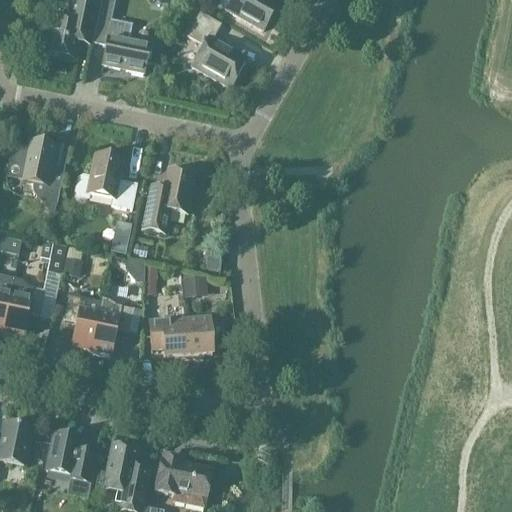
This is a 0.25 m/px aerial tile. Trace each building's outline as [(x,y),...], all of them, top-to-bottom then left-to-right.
[(100,0),(96,22),(91,46),(105,49),(101,68),(142,76),(148,49),(126,44),(129,29),(108,24),(112,4),(109,0),(100,0)] [(218,0),(218,1),(218,6),(221,11),(225,13),(262,34),(276,8),(262,0),(218,0)] [(74,62),(77,47),(90,50),(98,9),(76,4),(72,23),(52,19),(44,56),(74,62)] [(229,92),(246,62),(212,43),(220,27),(198,15),(185,39),(203,49),(191,70),(229,92)] [(11,147),(7,165),(23,168),(20,183),(32,186),(31,190),(33,197),(35,200),(38,202),(40,204),(44,205),(47,206),(46,214),(48,217),(53,218),(56,199),(58,200),(63,175),(50,172),(54,150),(47,148),(46,146),(37,144),(35,146),(28,144),(27,150),(11,147)] [(120,163),(95,158),(90,181),(81,179),(77,182),(75,195),(77,200),(87,202),(88,197),(111,202),(110,209),(131,213),(136,187),(116,183),(120,163)] [(186,217),(194,178),(190,177),(189,175),(181,174),(180,175),(166,173),(159,208),(147,205),(141,233),(163,237),(168,214),(186,217)] [(0,335),(2,336),(13,282),(0,279),(0,335)] [(13,282),(2,336),(22,340),(27,316),(39,319),(44,293),(32,291),(26,290),(19,283),(13,282)] [(90,354),(98,316),(100,305),(99,305),(68,298),(63,323),(74,326),(69,350),(90,354)] [(100,301),(99,305),(100,305),(98,316),(90,354),(110,359),(115,334),(127,337),(132,312),(115,308),(106,302),(100,301)] [(208,320),(186,322),(189,364),(203,363),(202,359),(211,358),(210,351),(222,350),(221,327),(209,327),(208,320)] [(189,364),(186,322),(160,324),(161,331),(149,332),(151,356),(163,355),(163,362),(175,361),(176,365),(189,364)] [(0,464),(24,469),(32,432),(3,426),(0,438),(0,464)] [(70,479),(69,483),(65,499),(86,503),(95,458),(77,454),(79,442),(53,437),(45,474),(70,479)] [(96,475),(93,491),(97,496),(114,500),(111,511),(141,511),(145,493),(150,473),(134,470),(137,454),(111,449),(105,477),(96,475)] [(160,463),(154,490),(155,491),(154,494),(174,499),(173,506),(201,511),(202,511),(210,473),(181,467),(182,463),(162,459),(161,463),(160,463)]
